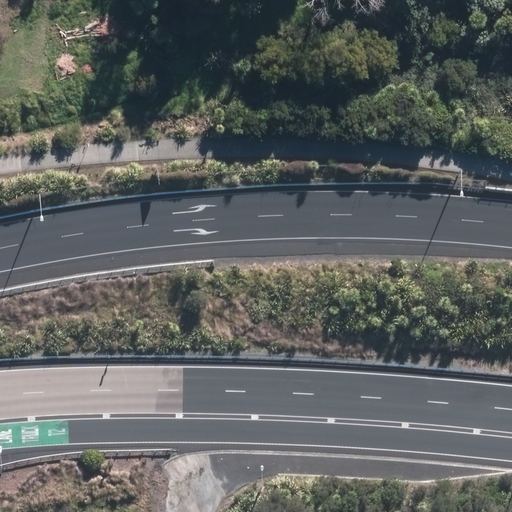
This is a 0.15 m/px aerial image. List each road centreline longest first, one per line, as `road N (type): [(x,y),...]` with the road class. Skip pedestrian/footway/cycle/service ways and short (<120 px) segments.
road 1 (motorway): [(0,246),(213,214),(366,207),(511,220)]
road 2 (motorway): [(511,410),(222,391),(0,405)]
